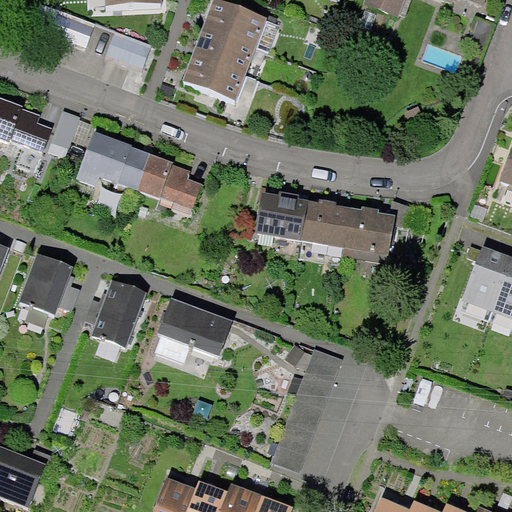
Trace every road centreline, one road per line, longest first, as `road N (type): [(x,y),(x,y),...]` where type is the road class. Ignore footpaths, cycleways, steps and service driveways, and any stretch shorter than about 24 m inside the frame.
road 1 (residential): [(501,70),(470,147),(447,173),(395,182),(325,176),(0,62)]
road 2 (residential): [(387,374),(333,511)]
